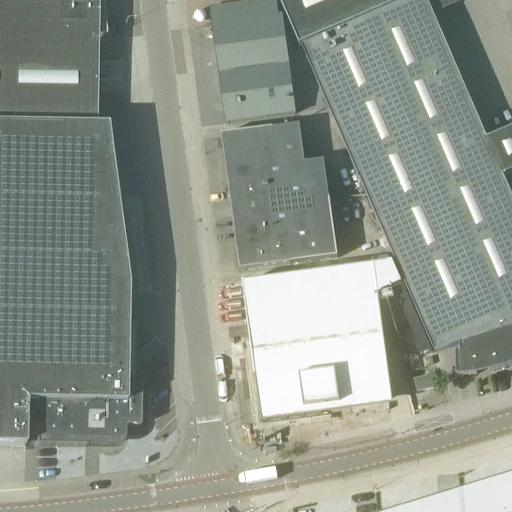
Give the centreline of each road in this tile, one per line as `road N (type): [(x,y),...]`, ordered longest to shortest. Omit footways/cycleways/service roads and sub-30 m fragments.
road 1 (unclassified): [(220,487),(151,0)]
road 2 (tertiary): [(220,487),(511,419)]
road 3 (tertiary): [(42,511),(220,487)]
